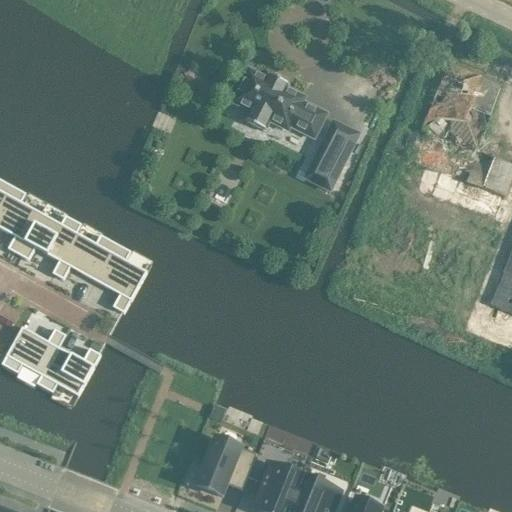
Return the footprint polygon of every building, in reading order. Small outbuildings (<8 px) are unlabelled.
[(243,66),(227,97),(245,107),(240,117),(258,126),(263,116),(281,125),(283,121),(308,134),(320,109),(296,97),(297,93),(279,84),(281,80),(263,71),(261,75),(243,66)] [(511,182),(504,179),(511,159),(511,156),(472,140),(490,97),(460,84),(445,120),(440,117),(421,160),(430,164),(424,181),(435,185),(430,196),(468,212),(472,202),(496,212),(485,238),(511,250),(511,273),(507,287),(511,288),(511,223),(505,221),(511,205),(511,182)] [(325,189),(344,151),(316,137),(296,175),(325,189)] [(0,189),(0,227),(9,233),(2,245),(12,251),(35,209),(15,199),(20,190),(5,182),(0,189)] [(35,209),(12,251),(22,256),(29,244),(53,257),(54,258),(70,229),(75,221),(59,212),(54,220),(35,209)] [(313,218),(304,236),(317,243),(326,225),(313,218)] [(53,257),(46,270),(57,276),(64,263),(89,277),(109,240),(94,231),(89,240),(70,229),(54,258),(53,257)] [(109,240),(89,277),(113,291),(107,303),(116,308),(118,309),(125,297),(141,268),(120,257),(125,248),(109,240)] [(0,352),(0,363),(12,370),(16,362),(35,372),(36,372),(52,344),(53,344),(60,332),(48,325),(42,338),(16,324),(0,352),(0,353),(0,352)] [(35,372),(30,380),(47,389),(51,381),(72,392),(88,364),(88,363),(95,351),(92,350),(83,345),(77,357),(53,344),(52,344),(36,372),(35,372)] [(209,433),(190,482),(216,492),(221,480),(236,486),(251,450),(209,433)] [(261,459),(246,495),(257,500),(254,507),(266,511),(282,511),(298,473),(272,463),(272,464),(261,459)] [(298,473),(282,511),(325,511),(335,489),(323,484),(324,483),(298,473)] [(350,493),(342,511),(385,511),(387,509),(375,505),(376,504),(350,493)]
